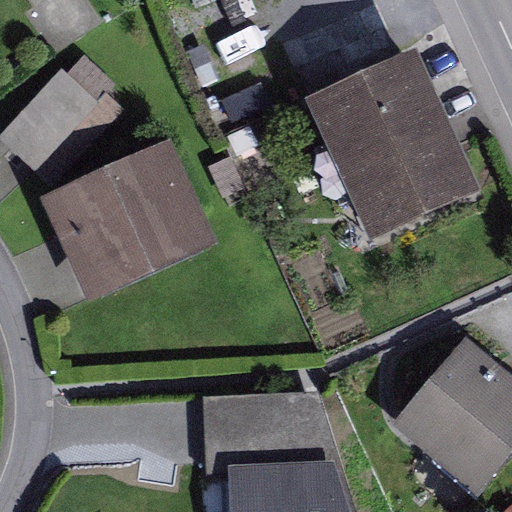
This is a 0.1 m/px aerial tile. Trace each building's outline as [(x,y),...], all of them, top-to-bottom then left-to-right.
[(427,53),(307,100),(362,236),(481,188),(427,53)] [(66,62),(7,132),(50,169),(109,99),(66,62)] [(178,139),(47,193),(89,294),(219,240),(178,139)] [(511,453),(511,362),(472,331),(401,421),(485,487),(511,453)] [(357,511),(322,388),(203,396),(207,457),(231,459),(233,511),(357,511)]
